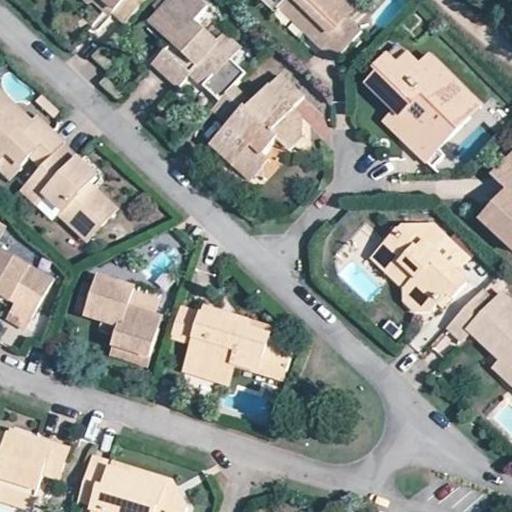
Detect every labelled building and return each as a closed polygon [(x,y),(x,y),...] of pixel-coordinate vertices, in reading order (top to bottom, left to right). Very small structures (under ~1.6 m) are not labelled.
[(115,12),(127,23),(148,0),(102,0),(100,2),(112,15),(115,12)] [(172,48),(167,53),(152,69),(176,91),(192,74),(196,70),(203,76),(199,80),(221,101),(234,87),(246,74),(230,59),(238,50),(223,36),(215,46),(193,24),(205,11),(193,0),(170,0),(161,10),(152,20),(169,36),(164,41),(172,48)] [(161,10),(170,0),(159,0),(155,5),(161,10)] [(350,0),(289,0),(282,8),(307,31),(311,27),(318,33),(314,38),(337,60),(364,31),(348,16),(341,10),(350,0)] [(350,0),(341,10),(348,16),(363,0),(350,0)] [(307,31),(314,38),(318,33),(311,27),(307,31)] [(159,46),(167,53),(172,48),(164,41),(159,46)] [(400,117),(402,116),(423,95),(437,109),(415,130),(404,141),(424,162),(469,119),(450,99),(461,89),(430,57),(420,66),(408,54),(397,64),(389,56),(376,68),(379,71),(368,83),(395,111),(400,117)] [(192,74),(199,80),(203,76),(196,70),(192,74)] [(287,149),(304,132),(304,118),(294,110),(305,98),(282,77),(255,106),(234,87),(221,101),(211,112),(227,127),(211,144),(234,165),(255,165),(263,155),(277,140),(287,149)] [(461,88),(461,89),(450,99),(469,119),(480,108),(461,88)] [(6,113),(12,106),(0,94),(0,163),(3,161),(17,174),(32,158),(53,134),(38,120),(33,126),(27,133),(6,113)] [(402,116),(415,130),(437,109),(423,95),(402,116)] [(507,123),(511,107),(493,102),(489,118),(507,123)] [(33,126),(12,106),(6,113),(27,133),(33,126)] [(384,121),(404,141),(415,130),(402,116),(400,117),(395,111),(384,121)] [(305,143),(304,132),(287,149),(294,155),(305,143)] [(65,145),(53,134),(32,158),(43,169),(63,148),(65,145)] [(90,218),(101,229),(117,213),(96,193),(92,198),(85,192),(90,187),(98,179),(63,148),(43,169),(23,190),(40,206),(49,197),(65,211),(61,216),(78,231),(90,218)] [(270,161),(263,155),(255,165),(234,165),(251,181),(270,161)] [(501,230),(497,234),(511,247),(511,156),(498,172),(511,185),(511,193),(511,194),(509,191),(486,216),(501,230)] [(0,167),(12,179),(17,174),(3,161),(0,163),(0,167)] [(493,177),(509,191),(511,194),(511,193),(511,185),(498,172),(493,177)] [(96,193),(90,187),(85,192),(92,198),(96,193)] [(482,220),(497,234),(501,230),(486,216),(482,220)] [(90,242),(101,229),(90,218),(78,231),(90,242)] [(433,249),(445,236),(425,218),(403,225),(396,232),(406,241),(395,254),(403,262),(391,274),(407,288),(408,301),(419,311),(432,310),(438,303),(446,293),(451,298),(452,299),(468,281),(449,264),(442,257),(436,263),(427,255),(433,249)] [(374,257),(391,274),(403,262),(395,254),(406,241),(396,232),(374,257)] [(433,249),(442,257),(449,264),(462,250),(445,236),(433,249)] [(0,284),(23,298),(18,306),(9,321),(25,330),(52,281),(2,253),(5,250),(0,247),(0,284)] [(442,257),(433,249),(427,255),(436,263),(442,257)] [(148,313),(155,314),(160,298),(134,290),(135,286),(102,276),(98,288),(84,284),(76,310),(89,314),(91,307),(106,311),(103,321),(122,327),(120,334),(117,345),(152,355),(161,325),(146,321),(148,313)] [(0,295),(18,306),(23,298),(0,284),(0,295)] [(504,360),(511,368),(511,301),(505,295),(497,304),(482,290),(449,327),(463,340),(472,331),(504,360)] [(444,305),(451,298),(446,293),(438,303),(444,305)] [(88,317),(103,321),(106,311),(91,307),(89,314),(88,317)] [(230,323),(208,316),(182,308),(173,336),(195,343),(190,360),(232,374),(235,364),(238,354),(262,362),(266,349),(271,335),(246,327),(249,320),(232,315),(230,323)] [(211,308),(208,316),(230,323),(232,315),(211,308)] [(163,317),(155,314),(148,313),(146,321),(161,325),(163,317)] [(101,329),(120,334),(122,327),(103,321),(101,329)] [(149,365),(152,355),(117,345),(114,354),(149,365)] [(273,351),(266,349),(262,362),(238,354),(235,364),(278,377),(282,363),(270,359),(273,351)] [(270,359),(282,363),(285,355),(273,351),(270,359)] [(229,384),(232,374),(190,360),(186,371),(229,384)] [(511,383),(511,368),(504,360),(496,369),(511,383)] [(11,430),(9,436),(34,444),(36,437),(11,430)] [(22,484),(39,490),(45,474),(58,477),(68,447),(36,437),(34,444),(9,436),(0,432),(0,481),(21,488),(22,484)] [(186,511),(188,508),(180,495),(168,501),(163,495),(165,486),(114,471),(116,464),(94,457),(82,493),(97,497),(95,505),(104,507),(102,511),(141,511),(143,506),(148,499),(153,501),(155,511),(154,511),(186,511)] [(173,482),(116,464),(114,471),(165,486),(163,495),(168,501),(180,495),(173,482)] [(0,499),(33,510),(39,490),(22,484),(21,488),(0,481),(0,499)] [(80,500),(95,505),(97,497),(82,493),(80,500)] [(154,511),(155,511),(153,501),(148,499),(143,506),(141,511),(154,511)]
